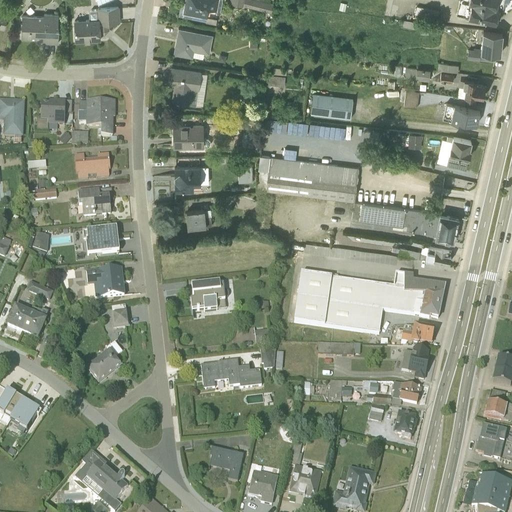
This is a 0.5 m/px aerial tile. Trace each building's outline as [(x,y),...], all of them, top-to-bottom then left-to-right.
[(178,14),(179,16),(205,21),(205,22),(215,24),(216,18),(206,16),(208,9),(220,11),(222,0),(184,0),(184,2),(181,1),(178,14)] [(229,0),(229,2),(270,12),(273,3),(260,0),(229,0)] [(459,0),(456,14),(495,22),(496,17),(499,18),(502,7),(504,7),(504,5),(506,5),(506,3),(508,3),(508,0),(459,0)] [(74,20),(75,41),(76,41),(100,39),(99,34),(104,34),(108,29),(108,22),(119,21),(118,7),(96,8),(96,9),(91,10),(89,12),(89,19),(74,20)] [(417,7),(414,17),(436,22),(439,11),(417,7)] [(0,28),(4,29),(8,14),(0,11),(0,28)] [(44,16),(22,15),(21,38),(36,39),(36,36),(43,36),(42,43),(57,43),(58,29),(56,29),(56,25),(57,25),(58,14),(44,13),(44,16)] [(404,21),(403,27),(421,29),(420,34),(428,35),(430,27),(444,29),(445,25),(404,21)] [(203,53),(209,54),(212,35),(178,28),(173,54),(192,57),(192,56),(202,58),(203,53)] [(468,49),(467,58),(494,61),(495,54),(500,54),(502,33),(482,32),(480,49),(473,48),(473,49),(468,49)] [(437,69),(457,72),(458,65),(438,62),(437,69)] [(170,67),(167,86),(173,87),(171,102),(195,105),(195,104),(202,105),(207,74),(200,73),(201,72),(170,67)] [(439,80),(452,82),(453,73),(405,67),(404,77),(428,79),(439,80)] [(285,85),(286,74),(269,73),(269,84),(285,85)] [(458,80),(457,86),(458,87),(457,96),(473,98),(473,96),(482,98),(483,95),(484,95),(484,92),(483,91),(484,84),(476,83),(476,81),(458,80)] [(418,91),(401,89),(399,101),(403,102),(403,106),(416,108),(418,91)] [(313,93),(310,114),(350,119),(352,98),(313,93)] [(22,138),(24,102),(0,100),(0,120),(3,121),(2,137),(13,138),(13,143),(20,144),(21,138),(22,138)] [(36,121),(36,131),(47,131),(47,126),(63,126),(64,114),(71,114),(71,103),(64,103),(64,102),(48,101),(48,105),(41,104),(40,121),(36,121)] [(101,137),(111,137),(112,112),(113,112),(113,103),(87,103),(78,103),(78,112),(77,112),(77,122),(85,123),(85,127),(100,128),(100,137),(101,137)] [(441,118),(442,119),(465,124),(465,122),(476,124),(479,111),(445,103),(441,118)] [(209,145),(210,143),(210,140),(209,139),(208,138),(206,138),(203,137),(203,124),(192,124),(192,126),(173,126),(173,148),(203,148),(203,147),(205,147),(208,147),(209,145)] [(71,134),(71,147),(87,145),(87,133),(71,134)] [(70,138),(65,134),(58,141),(64,146),(70,138)] [(420,135),(408,134),(407,148),(419,149),(420,135)] [(470,141),(446,136),(445,141),(441,140),(436,163),(446,165),(466,169),(470,150),(469,150),(470,141)] [(83,155),(74,156),(75,174),(77,174),(78,181),(108,178),(107,172),(109,171),(108,155),(97,156),(97,159),(83,160),(83,155)] [(256,189),(354,202),(358,167),(259,155),(258,168),(259,169),(256,189)] [(252,164),(238,165),(239,181),(253,180),(252,164)] [(174,167),(174,191),(192,191),(192,184),(200,184),(200,167),(174,167)] [(459,186),(460,177),(448,175),(446,183),(459,186)] [(98,190),(77,192),(78,209),(81,209),(82,217),(110,215),(108,199),(112,199),(111,190),(98,191),(98,190)] [(33,193),(28,193),(29,201),(56,198),(55,191),(44,192),(44,191),(33,192),(33,193)] [(266,233),(271,195),(258,193),(254,232),(266,233)] [(434,238),(453,241),(457,218),(422,210),(361,203),(359,220),(360,221),(402,227),(402,229),(434,235),(434,238)] [(212,213),(211,213),(210,208),(186,211),(188,227),(211,225),(211,217),(213,217),(212,213)] [(83,243),(85,257),(118,253),(117,240),(115,240),(114,237),(116,236),(115,229),(81,233),(82,243),(83,243)] [(34,251),(47,253),(50,237),(37,235),(34,251)] [(11,244),(0,238),(0,256),(4,258),(11,244)] [(433,260),(449,262),(451,251),(425,246),(421,248),(420,252),(399,247),(398,255),(432,260),(433,260)] [(86,273),(85,273),(87,287),(93,286),(95,300),(123,296),(120,270),(86,273)] [(430,319),(438,320),(445,287),(412,283),(412,278),(403,277),(393,276),(392,288),(300,275),(292,324),(379,335),(382,313),(419,317),(419,319),(429,321),(430,319)] [(41,288),(30,283),(26,292),(37,297),(41,288)] [(191,286),(192,296),(193,296),(193,300),(190,301),(191,312),(203,310),(203,312),(225,310),(224,300),(226,299),(228,297),(228,294),(227,293),(226,292),(223,292),(222,286),(219,286),(219,283),(191,286)] [(52,294),(41,288),(37,297),(49,302),(52,294)] [(14,306),(5,327),(21,334),(30,313),(14,306)] [(129,328),(126,312),(125,307),(111,309),(112,315),(110,315),(113,331),(129,328)] [(45,320),(47,313),(42,311),(41,312),(32,309),(21,334),(37,341),(46,321),(45,320)] [(419,343),(431,345),(434,330),(413,326),(413,327),(411,327),(410,334),(402,333),(402,334),(397,333),(395,340),(400,341),(405,343),(405,345),(410,347),(411,344),(418,346),(418,345),(419,343)] [(266,332),(254,333),(255,346),(268,344),(266,332)] [(122,354),(114,344),(106,350),(108,353),(87,370),(98,383),(120,366),(114,359),(122,354)] [(353,357),(360,356),(360,345),(317,344),(317,356),(353,357)] [(428,352),(413,349),(411,353),(405,352),(400,371),(414,375),(413,379),(423,381),(424,377),(425,377),(428,359),(427,358),(428,352)] [(263,370),(274,369),(275,350),(259,352),(261,365),(263,365),(263,370)] [(511,375),(511,361),(498,359),(495,371),(511,375)] [(200,367),(203,390),(214,389),(213,383),(228,381),(229,387),(239,386),(239,389),(261,387),(259,374),(256,374),(255,372),(249,372),(248,368),(238,369),(237,361),(216,364),(200,367)] [(511,375),(495,371),(492,383),(510,387),(511,383),(511,375)] [(346,383),(330,382),(330,385),(327,385),(327,391),(325,391),(325,398),(334,399),(334,403),(340,404),(340,400),(340,399),(341,387),(346,387),(346,383)] [(366,394),(377,395),(378,386),(376,386),(376,383),(364,383),(363,384),(361,384),(361,387),(363,387),(362,391),(366,392),(366,394)] [(362,397),(362,402),(371,404),(370,406),(390,407),(390,406),(400,408),(401,402),(416,405),(418,398),(419,399),(421,390),(393,384),(391,392),(393,392),(393,395),(391,395),(390,398),(372,396),(372,397),(366,396),(366,397),(362,397)] [(341,389),(341,397),(350,397),(351,389),(341,389)] [(0,401),(0,415),(9,421),(22,401),(6,391),(0,401)] [(510,399),(509,402),(511,402),(511,396),(491,392),(488,404),(486,404),(483,417),(511,423),(511,422),(511,407),(506,406),(506,408),(502,407),(504,398),(510,399)] [(22,401),(10,421),(26,431),(36,415),(38,417),(41,412),(22,401)] [(383,410),(371,407),(368,421),(380,424),(383,410)] [(401,439),(409,441),(411,436),(412,436),(413,430),(414,430),(416,422),(414,421),(415,417),(398,413),(393,435),(401,437),(401,439)] [(482,425),(475,452),(483,454),(482,456),(499,460),(506,431),(482,425)] [(227,481),(237,483),(243,456),(211,449),(209,458),(211,458),(209,468),(229,473),(227,481)] [(119,476),(91,452),(81,463),(85,466),(74,478),(112,511),(114,511),(120,506),(115,501),(127,487),(121,482),(124,478),(124,477),(122,475),(121,475),(119,476)] [(297,467),(300,456),(291,454),(288,466),(297,467)] [(294,468),(288,495),(314,501),(321,474),(294,468)] [(332,508),(345,511),(346,509),(355,511),(363,511),(365,507),(363,506),(368,486),(372,487),(374,476),(348,470),(342,494),(335,493),(332,508)] [(260,504),(271,506),(277,479),(253,473),(247,497),(255,499),(259,503),(260,504)] [(505,511),(511,484),(491,479),(477,476),(470,507),(473,508),(472,511),(505,511)] [(107,511),(97,503),(91,511),(92,511),(107,511)] [(162,511),(162,509),(159,509),(151,503),(142,511),(162,511)]
